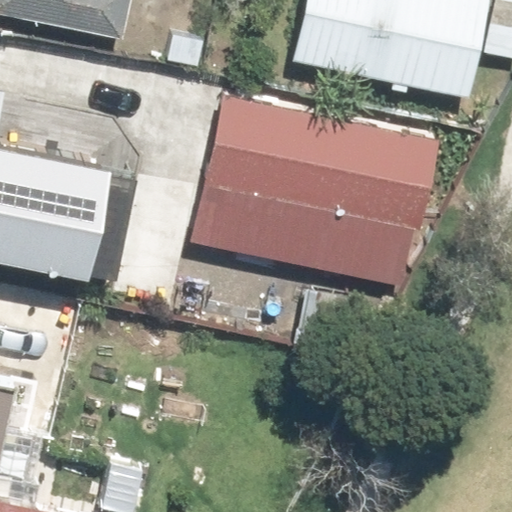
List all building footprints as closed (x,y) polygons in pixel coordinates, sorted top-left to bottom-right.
[(9,0),(120,24),(125,0),(9,0)] [(295,0),(285,49),(463,87),(481,0),(295,0)] [(0,234),(86,252),(108,145),(0,123),(0,79),(2,68),(0,68),(0,234)] [(220,88),(204,169),(418,212),(434,131),(220,88)] [(163,330),(0,299),(0,345),(30,351),(21,397),(101,412),(109,371),(153,379),(163,330)] [(0,511),(90,511),(0,494),(0,412),(8,380),(0,377),(0,511)]
